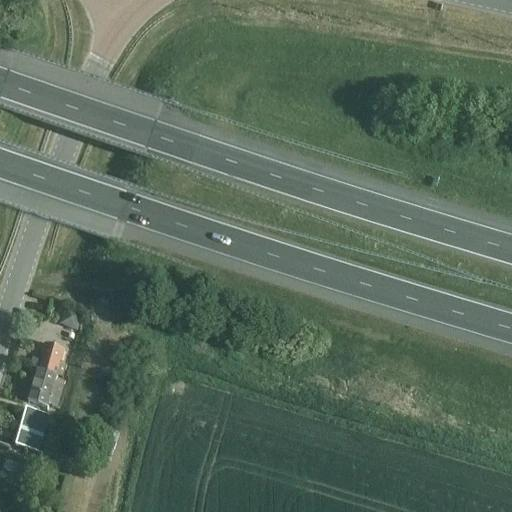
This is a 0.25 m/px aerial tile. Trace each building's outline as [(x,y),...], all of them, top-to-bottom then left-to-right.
[(136,203),(133,214),(156,220),(159,209),(136,203)] [(67,313),(62,326),(76,330),(80,317),(67,313)] [(36,372),(55,378),(56,377),(63,379),(67,366),(60,363),(63,352),(44,347),(39,363),(33,361),(30,370),(36,372)] [(36,372),(26,406),(45,411),(47,404),(56,407),(63,385),(54,382),(55,378),(36,372)] [(35,454),(47,417),(26,411),(14,447),(35,454)]
